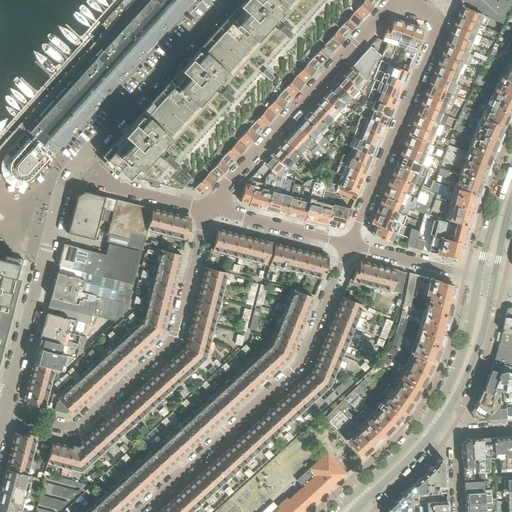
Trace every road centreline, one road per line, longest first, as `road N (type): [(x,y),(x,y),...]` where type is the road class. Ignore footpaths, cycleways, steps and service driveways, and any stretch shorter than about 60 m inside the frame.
road 1 (residential): [(140,511),(298,366),(349,243)]
road 2 (residential): [(206,210),(173,339),(74,428),(4,411)]
road 3 (residential): [(206,210),(394,0)]
road 4 (residential): [(349,243),(440,19),(418,0)]
road 5 (residential): [(4,411),(67,173)]
road 6 (residential): [(67,173),(222,0)]
road 7 (secondary): [(440,425),(473,355),(492,278)]
road 8 (secondary): [(479,276),(462,351),(429,418)]
road 9 (residential): [(349,243),(206,210)]
road 10 (residential): [(206,210),(67,173)]
road 11 (residential): [(479,276),(349,243)]
